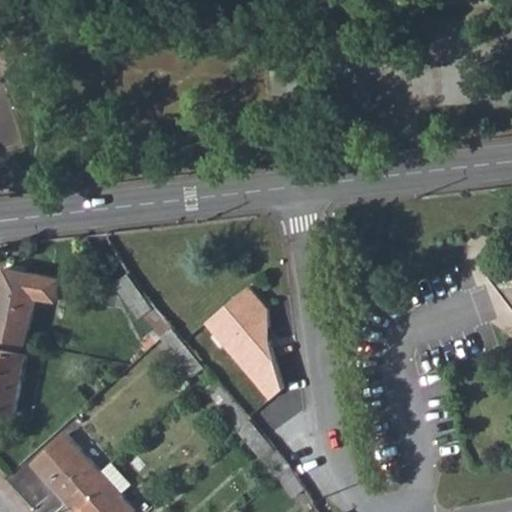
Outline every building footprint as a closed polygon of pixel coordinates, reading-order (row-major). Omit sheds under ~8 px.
[(511,264),(486,270),(511,305),(511,264)] [(7,267),(0,299),(0,337),(28,343),(37,297),(57,301),(61,279),(7,267)] [(141,295),(129,272),(113,280),(125,302),(141,295)] [(269,308),(248,283),(206,320),(271,396),(285,385),(268,342),(269,308)] [(174,353),(186,343),(183,340),(173,327),(161,337),(174,353)] [(195,375),(206,366),(186,343),(174,353),(195,375)] [(0,348),(0,407),(17,411),(28,354),(0,348)] [(206,386),(233,416),(242,408),(216,377),(206,386)] [(233,416),(243,427),(251,419),(242,408),(233,416)] [(248,438),(279,475),(291,465),(291,464),(265,434),(251,419),(243,427),(240,429),(248,438)] [(239,445),(248,438),(240,429),(232,436),(239,445)] [(35,461),(68,499),(102,469),(69,431),(35,461)] [(132,481),(113,460),(102,469),(68,499),(78,511),(130,511),(136,508),(121,492),(132,481)] [(293,493),(304,486),(304,485),(291,465),(279,475),(293,493)]
